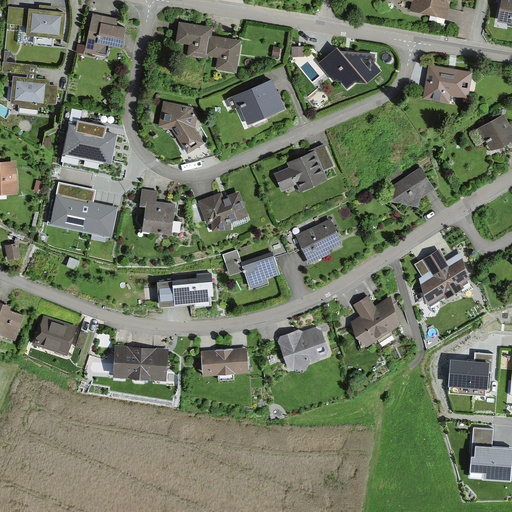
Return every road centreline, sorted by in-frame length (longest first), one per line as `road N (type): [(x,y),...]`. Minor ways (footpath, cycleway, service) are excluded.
road 1 (residential): [(511,176),(347,281),(264,316),(142,324),(0,274)]
road 2 (residential): [(411,41),(406,74),(389,96),(211,174),(184,177),(152,164),(130,127),(150,0)]
road 3 (residential): [(411,41),(160,0)]
road 4 (track): [(367,511),(383,392),(418,360),(416,332)]
